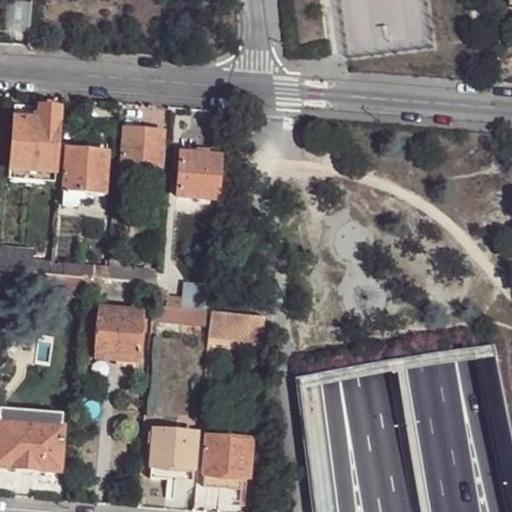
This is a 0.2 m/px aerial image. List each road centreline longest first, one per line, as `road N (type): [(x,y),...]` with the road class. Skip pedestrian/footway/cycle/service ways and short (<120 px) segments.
road 1 (motorway): [(310,0),(362,388)]
road 2 (motorway): [(431,369),(375,0)]
road 3 (residential): [(0,68),(262,89)]
road 4 (residential): [(262,89),(511,109)]
road 5 (motorway): [(495,511),(486,470),(431,369)]
road 6 (motorway): [(457,511),(431,369)]
road 7 (motorway): [(362,388),(385,511)]
road 8 (motorway): [(362,388),(349,471),(353,511)]
